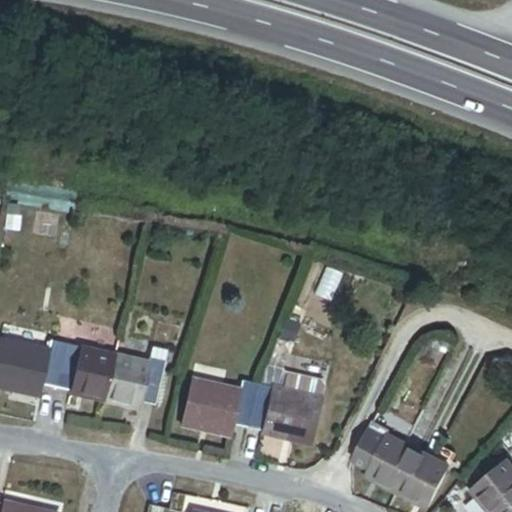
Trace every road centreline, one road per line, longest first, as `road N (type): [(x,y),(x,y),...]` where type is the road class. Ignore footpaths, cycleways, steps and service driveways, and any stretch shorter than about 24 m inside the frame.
road 1 (trunk): [(168,0),(307,35),(511,111)]
road 2 (residential): [(101,459),(320,498),(345,511)]
road 3 (trunk): [(511,63),(344,0)]
